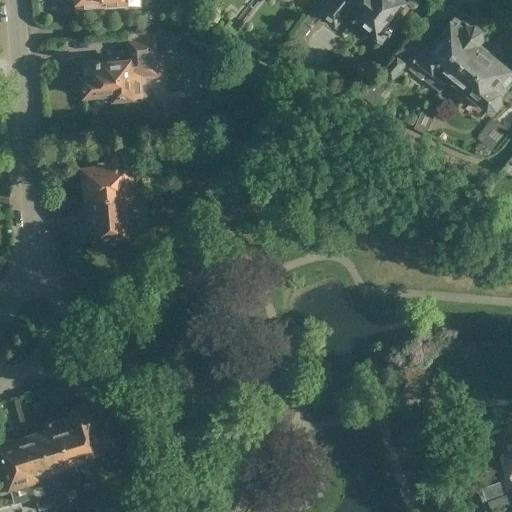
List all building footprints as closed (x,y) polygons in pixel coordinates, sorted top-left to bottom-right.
[(77,0),(79,13),(102,11),(102,6),(125,4),(124,0),(77,0)] [(331,0),(322,12),(336,23),(349,8),(355,14),(353,16),(384,41),(398,23),(391,18),(406,0),(331,0)] [(471,26),(456,13),(443,29),(440,26),(431,37),(434,40),(430,45),(427,43),(416,57),(419,59),(417,61),(429,71),(423,79),(440,92),(448,82),(446,80),(483,35),(482,31),(475,25),(471,26)] [(296,32),(304,37),(311,27),(303,22),(296,32)] [(483,35),(446,80),(448,82),(465,96),(468,92),(488,109),(496,108),(502,101),(501,93),(511,79),(511,68),(480,43),(483,39),(483,35)] [(133,73),(155,71),(152,40),(132,42),(133,58),(102,61),(102,59),(84,61),(85,75),(83,75),(84,95),(107,93),(108,99),(135,97),(133,73)] [(381,72),(382,72),(392,81),(393,82),(410,61),(398,52),(381,72)] [(392,81),(382,72),(363,95),(374,103),(392,81)] [(430,102),(422,111),(434,116),(438,106),(430,102)] [(428,130),(434,116),(422,111),(416,125),(428,130)] [(495,154),(511,133),(511,132),(494,119),(477,140),(495,154)] [(128,162),(127,143),(105,145),(106,157),(94,158),(94,166),(80,167),(81,181),(86,181),(87,197),(91,197),(124,195),(134,194),(134,192),(138,192),(137,178),(133,178),(132,162),(128,162)] [(210,187),(229,170),(217,157),(198,174),(210,187)] [(124,195),(91,197),(94,249),(114,247),(113,240),(133,238),(131,208),(125,208),(124,195)] [(92,412),(90,408),(83,405),(76,407),(70,414),(70,416),(58,420),(71,464),(73,464),(72,461),(88,456),(87,454),(97,451),(98,454),(107,462),(117,459),(120,447),(119,443),(121,442),(113,415),(101,419),(99,410),(92,412)] [(47,497),(49,496),(62,492),(64,489),(57,468),(71,464),(58,420),(44,424),(46,430),(26,436),(38,478),(40,477),(41,481),(42,480),(47,497)] [(142,426),(138,422),(130,423),(128,428),(132,450),(135,454),(143,452),(146,447),(142,426)] [(38,478),(26,436),(0,443),(0,489),(0,490),(1,491),(11,488),(15,500),(34,494),(39,510),(50,507),(47,497),(42,480),(41,481),(40,477),(38,478)] [(486,500),(508,494),(504,480),(482,488),(486,500)] [(508,494),(486,500),(487,501),(488,501),(492,511),(494,511),(511,506),(508,494)]
